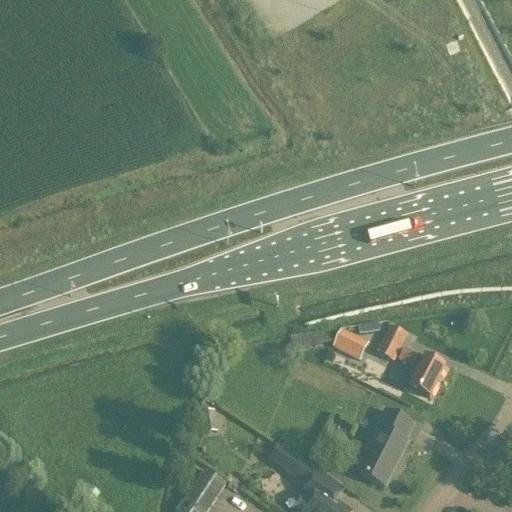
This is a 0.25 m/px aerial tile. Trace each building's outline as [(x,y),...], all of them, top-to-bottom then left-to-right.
[(389,329),(380,346),(373,343),(369,352),(375,355),(393,365),(407,338),(389,329)] [(340,334),(331,350),(359,364),(368,348),(340,334)] [(443,373),(422,363),(402,353),(397,363),(411,370),(408,375),(414,378),(407,392),(428,403),(443,373)] [(405,445),(413,429),(384,415),(374,434),(378,436),(357,478),(383,491),(406,446),(405,445)] [(343,511),(317,494),(327,480),(279,447),(268,463),(302,487),(300,489),(304,491),(298,499),(309,506),(305,511),(343,511)] [(208,511),(225,487),(204,473),(177,511),(208,511)] [(68,507),(69,508),(65,511),(97,511),(105,502),(99,497),(85,486),(68,507)]
